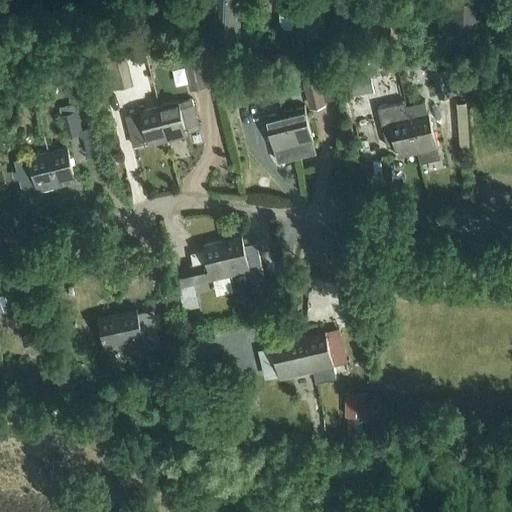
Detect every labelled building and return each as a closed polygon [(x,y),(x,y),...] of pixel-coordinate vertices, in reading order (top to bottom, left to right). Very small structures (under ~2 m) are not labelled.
[(238,31),(238,0),(205,0),(205,18),(213,18),(212,30),(238,31)] [(283,0),(283,4),(280,4),(280,26),(295,26),(295,27),(321,28),(321,0),(283,0)] [(380,0),(379,30),(402,31),(402,0),(380,0)] [(490,0),(440,0),(439,33),(489,35),(490,0)] [(184,61),(191,89),(219,80),(211,53),(184,61)] [(133,83),(127,55),(99,61),(105,89),(133,83)] [(375,90),(370,68),(369,68),(368,65),(345,69),(350,95),(375,90)] [(450,92),(450,87),(454,86),(451,67),(428,71),(432,95),(450,92)] [(326,100),(319,75),(304,78),(310,103),(326,100)] [(440,156),(437,146),(428,111),(424,94),(403,100),(407,116),(416,151),(418,151),(420,161),(440,156)] [(160,104),(167,139),(187,134),(186,131),(199,127),(192,96),(160,104)] [(398,155),(416,151),(407,116),(403,100),(377,106),(387,145),(395,143),(398,155)] [(83,128),(79,109),(74,110),(73,102),(58,106),(64,134),(83,130),(88,154),(100,152),(94,125),(83,128)] [(148,144),(167,139),(160,104),(125,113),(133,145),(148,141),(148,144)] [(287,109),(295,156),(315,151),(312,140),(313,139),(305,105),(287,109)] [(277,160),(295,156),(287,109),(265,114),(274,149),(277,160)] [(48,150),(57,185),(76,180),(68,145),(48,150)] [(37,190),(57,185),(48,150),(29,155),(17,158),(23,186),(36,183),(37,190)] [(242,234),(219,239),(226,274),(250,269),(242,234)] [(203,242),(207,261),(177,267),(181,283),(178,283),(183,308),(198,305),(193,281),(226,274),(219,239),(203,242)] [(0,274),(0,310),(9,309),(7,302),(17,300),(14,282),(4,284),(1,274),(0,274)] [(112,311),(120,347),(146,341),(136,306),(112,311)] [(28,315),(35,345),(52,341),(45,311),(28,315)] [(107,350),(120,347),(112,311),(98,315),(107,350)] [(301,335),(308,369),(313,368),(315,379),(335,374),(333,364),(347,361),(341,332),(326,329),(301,335)] [(301,335),(273,341),(280,376),(308,369),(301,335)] [(175,393),(188,391),(186,380),(174,383),(175,393)] [(367,424),(367,407),(367,390),(345,391),(345,415),(352,415),(352,437),(377,437),(377,424),(367,424)]
